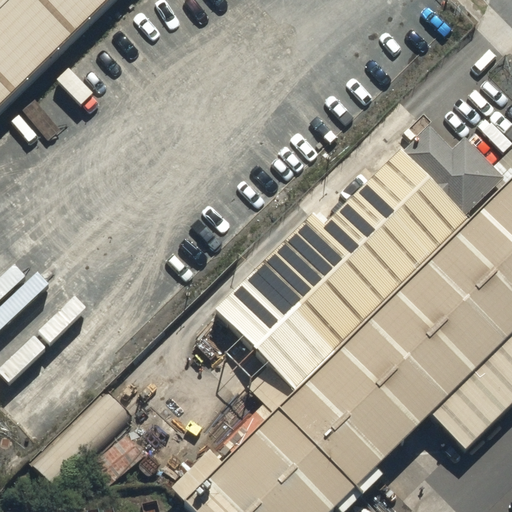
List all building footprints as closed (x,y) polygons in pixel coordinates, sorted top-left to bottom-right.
[(0,0),(0,109),(113,0),(0,0)] [(440,120),(404,155),(463,217),(500,182),(440,120)] [(192,511),(336,511),(511,342),(511,184),(468,226),(400,157),(322,232),(312,222),(256,276),(337,359),(186,506),(192,511)] [(133,424),(104,395),(30,466),(58,495),(133,424)] [(126,435),(90,468),(109,490),(146,457),(126,435)]
